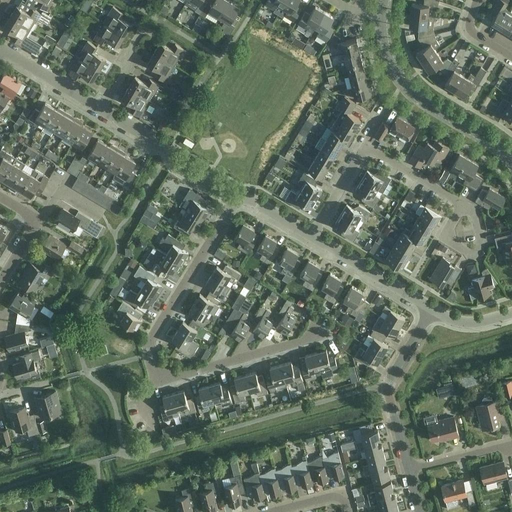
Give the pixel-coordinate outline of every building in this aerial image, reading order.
[(50,0),(39,0),(37,4),(47,11),(53,1),(50,0)] [(86,11),(92,0),(84,0),(81,7),(86,11)] [(186,0),(185,3),(195,9),(194,10),(199,13),(207,0),(205,0),(186,0)] [(207,0),(199,13),(204,17),(205,15),(215,22),(219,17),(228,0),(227,0),(214,0),(212,4),(207,0)] [(228,0),(219,17),(224,20),(220,27),(223,28),(220,32),(227,37),(238,19),(233,16),(238,7),(228,0)] [(278,13),(286,0),(266,0),(265,3),(274,9),(273,11),(278,13)] [(298,0),(286,0),(278,13),(283,16),(284,15),(293,21),(301,9),(295,6),(298,0)] [(411,3),(410,14),(427,16),(429,5),(437,6),(439,1),(437,0),(423,0),(423,5),(411,3)] [(496,14),(491,22),(501,28),(511,12),(505,8),(508,3),(505,1),(503,0),(498,0),(492,11),(496,14)] [(16,5),(9,16),(26,27),(31,20),(36,23),(38,19),(47,24),(51,17),(42,11),(41,14),(31,7),(28,12),(16,5)] [(107,25),(124,36),(131,25),(119,18),(122,12),(112,6),(103,22),(107,25)] [(315,27),(324,12),(315,6),(310,14),(305,11),(297,23),(307,29),(310,24),(315,27)] [(333,17),(324,12),(315,27),(319,30),(316,35),(326,41),(333,29),(328,26),(333,17)] [(511,12),(501,28),(510,34),(511,30),(511,12)] [(410,14),(409,25),(419,27),(417,37),(434,33),(433,28),(434,17),(427,16),(410,14)] [(23,33),(26,27),(9,16),(3,27),(14,34),(11,39),(27,48),(35,53),(39,46),(26,38),(27,36),(23,33)] [(67,17),(64,22),(69,26),(73,20),(67,17)] [(195,22),(192,28),(197,31),(201,26),(195,22)] [(118,46),(124,36),(107,25),(103,32),(98,29),(93,38),(103,44),(106,39),(118,46)] [(424,48),(416,53),(422,62),(436,52),(434,49),(440,45),(436,39),(434,33),(417,37),(417,38),(424,48)] [(61,35),(56,43),(62,47),(67,39),(61,35)] [(341,42),(337,43),(338,49),(342,48),(343,53),(359,50),(356,38),(341,42)] [(86,53),(82,60),(99,70),(105,59),(94,52),(97,47),(87,41),(81,50),(86,53)] [(160,42),(153,53),(170,63),(175,57),(179,59),(185,50),(175,44),(172,49),(160,42)] [(478,57),(482,51),(476,47),(472,53),(478,57)] [(345,59),(338,61),(340,66),(346,64),(361,61),(359,50),(343,53),(345,59)] [(480,61),(484,63),(489,53),(485,50),(480,61)] [(444,73),(451,61),(447,59),(442,62),(436,52),(422,62),(428,72),(436,66),(444,73)] [(167,70),(170,63),(153,53),(147,64),(158,71),(155,76),(166,82),(171,73),(167,70)] [(323,59),(325,67),(332,66),(329,57),(323,59)] [(452,62),(451,61),(444,73),(450,77),(445,85),(453,90),(462,75),(459,73),(461,70),(456,67),(459,62),(454,58),(452,62)] [(92,81),(99,70),(82,60),(78,66),(73,63),(67,73),(78,79),(81,74),(92,81)] [(361,61),(346,64),(349,75),(364,72),(361,61)] [(470,73),(467,78),(462,75),(453,90),(464,97),(470,88),(475,90),(487,70),(481,66),(475,76),(470,73)] [(0,77),(0,83),(3,85),(0,91),(9,96),(8,96),(11,98),(21,81),(4,71),(0,78),(0,77)] [(349,75),(344,77),(347,88),(352,87),(367,83),(367,82),(364,72),(349,75)] [(134,77),(128,87),(145,98),(150,101),(154,94),(159,84),(149,78),(146,83),(134,77)] [(494,77),(490,85),(506,93),(510,85),(494,77)] [(367,83),(352,87),(355,98),(375,93),(372,81),(367,82),(367,83)] [(31,87),(27,94),(33,97),(37,91),(31,87)] [(141,104),(145,98),(128,87),(121,98),(133,105),(130,110),(140,116),(145,107),(141,104)] [(0,110),(8,96),(9,96),(0,91),(0,90),(0,110)] [(176,94),(172,101),(178,104),(182,98),(176,94)] [(344,96),(341,102),(352,108),(355,103),(344,96)] [(511,98),(510,102),(503,98),(501,101),(511,107),(511,98)] [(511,107),(501,101),(498,105),(505,109),(502,114),(511,120),(511,107)] [(34,108),(26,121),(36,127),(39,122),(44,124),(54,108),(44,102),(39,111),(34,108)] [(349,113),(352,108),(341,102),(338,107),(342,109),(336,119),(341,122),(354,130),(360,120),(349,113)] [(44,124),(41,129),(50,135),(53,130),(64,111),(59,108),(58,110),(54,108),(44,124)] [(64,111),(53,130),(63,136),(72,119),(69,117),(70,115),(64,111)] [(167,111),(158,125),(164,128),(172,114),(167,111)] [(19,116),(16,121),(21,124),(24,119),(19,116)] [(74,117),(60,140),(70,145),(72,141),(82,125),(78,123),(80,121),(74,117)] [(414,127),(397,117),(390,129),(407,139),(414,127)] [(348,140),(354,130),(341,122),(335,131),(335,132),(345,138),(348,140)] [(382,122),(374,136),(381,140),(389,126),(382,122)] [(82,125),(72,141),(82,147),(92,131),(82,125)] [(339,147),(345,138),(335,132),(335,131),(332,129),(326,139),(339,147)] [(8,131),(0,132),(0,135),(6,139),(8,135),(14,138),(16,134),(17,132),(13,130),(10,131),(8,135),(7,134),(8,131)] [(16,134),(14,138),(21,142),(23,138),(16,134)] [(185,137),(183,141),(191,146),(194,142),(185,137)] [(96,160),(106,144),(97,138),(87,155),(96,160)] [(333,157),(339,147),(326,139),(320,149),(333,157)] [(419,144),(409,160),(420,167),(425,158),(433,163),(435,158),(441,161),(449,148),(435,140),(432,145),(427,142),(424,147),(419,144)] [(40,145),(35,142),(32,147),(37,150),(40,145)] [(106,166),(117,148),(111,144),(110,146),(106,144),(96,160),(106,166)] [(0,177),(2,178),(15,157),(0,148),(0,177)] [(115,172),(125,155),(122,153),(123,151),(117,148),(106,166),(115,172)] [(50,158),(53,153),(48,149),(44,155),(50,158)] [(327,167),(333,157),(320,149),(314,159),(327,167)] [(58,156),(53,153),(50,158),(55,161),(58,156)] [(450,169),(466,178),(463,182),(476,190),(483,178),(474,173),(478,165),(459,154),(450,169)] [(135,161),(125,155),(115,172),(120,175),(117,180),(127,186),(135,173),(129,170),(135,161)] [(10,186),(21,168),(24,163),(15,157),(2,178),(5,181),(4,183),(10,186)] [(76,176),(84,163),(79,160),(74,157),(66,170),(76,176)] [(321,177),(327,167),(314,159),(308,169),(321,177)] [(21,190),(31,174),(21,168),(10,186),(16,190),(17,188),(21,190)] [(41,190),(48,177),(34,169),(31,174),(21,190),(30,196),(36,187),(41,190)] [(367,170),(361,179),(377,189),(382,192),(385,187),(391,177),(379,170),(376,175),(367,170)] [(444,170),(439,179),(443,181),(448,173),(444,170)] [(303,184),(300,189),(316,199),(322,189),(313,184),(316,179),(304,171),(298,181),(303,184)] [(269,172),(266,178),(270,181),(274,175),(269,172)] [(76,189),(83,178),(78,175),(71,186),(76,189)] [(83,194),(91,182),(83,178),(76,189),(83,194)] [(374,194),(377,189),(361,179),(355,189),(364,194),(361,199),(373,207),(379,197),(374,194)] [(91,198),(98,186),(91,182),(83,194),(91,198)] [(96,201),(103,190),(98,186),(91,198),(96,201)] [(488,208),(491,204),(499,209),(505,197),(489,187),(487,191),(482,188),(475,200),(488,208)] [(203,205),(206,199),(189,188),(179,205),(186,209),(186,210),(203,220),(210,209),(203,205)] [(316,199),(300,189),(297,194),(290,190),(285,199),(298,208),(301,203),(310,208),(316,199)] [(101,204),(109,193),(103,190),(96,201),(101,204)] [(114,196),(109,193),(101,204),(107,208),(114,196)] [(419,204),(416,210),(416,212),(419,214),(419,215),(435,225),(441,215),(437,213),(441,208),(428,200),(424,206),(421,204),(419,204)] [(346,204),(341,213),(357,223),(360,218),(365,221),(370,212),(358,204),(355,210),(346,204)] [(63,208),(55,220),(72,230),(79,234),(83,228),(96,236),(102,225),(78,210),(74,216),(63,208)] [(196,231),(203,220),(186,210),(179,220),(177,219),(173,226),(188,235),(192,229),(196,231)] [(153,212),(150,218),(157,222),(161,217),(156,214),(155,213),(153,212)] [(354,228),(357,223),(341,213),(335,223),(344,228),(341,233),(353,241),(359,231),(354,228)] [(435,225),(419,215),(413,225),(430,235),(435,225)] [(234,237),(240,240),(237,246),(247,253),(256,237),(251,234),(254,229),(243,222),(234,237)] [(102,225),(96,236),(99,238),(105,227),(102,225)] [(430,235),(413,225),(410,230),(405,227),(402,231),(407,234),(419,241),(418,241),(424,244),(430,235)] [(387,228),(384,233),(389,236),(392,231),(387,228)] [(407,234),(402,231),(396,241),(413,251),(418,241),(419,241),(407,234)] [(170,248),(166,254),(181,263),(188,252),(179,247),(182,242),(168,233),(165,238),(162,237),(159,242),(160,245),(165,247),(168,247),(170,248)] [(497,248),(502,246),(506,263),(511,261),(511,235),(511,233),(494,237),(497,248)] [(66,244),(49,234),(41,248),(58,258),(66,244)] [(263,252),(259,258),(270,264),(279,248),(274,245),(277,240),(265,234),(257,248),(263,252)] [(71,240),(67,246),(79,254),(83,247),(71,240)] [(413,251),(396,241),(391,250),(407,260),(413,251)] [(441,243),(438,248),(444,251),(447,247),(441,243)] [(278,261),(284,265),(281,271),(291,277),(300,261),(295,258),(298,253),(287,247),(278,261)] [(181,263),(166,254),(157,248),(146,265),(164,275),(168,270),(175,274),(181,263)] [(407,260),(391,250),(385,260),(401,270),(407,260)] [(443,257),(429,278),(443,286),(447,279),(453,282),(461,268),(455,264),(454,266),(448,263),(449,261),(443,257)] [(130,258),(127,263),(133,266),(136,261),(130,258)] [(25,270),(26,270),(19,282),(34,291),(46,272),(51,276),(56,269),(42,260),(38,267),(30,262),(25,270)] [(300,274),(306,278),(302,284),(312,290),(322,274),(317,271),(319,266),(308,260),(300,274)] [(216,266),(211,275),(230,286),(235,277),(237,278),(240,273),(225,264),(222,269),(216,266)] [(474,264),(467,266),(469,272),(476,270),(474,264)] [(139,265),(133,275),(145,281),(141,288),(156,297),(162,286),(152,280),(155,275),(139,265)] [(498,284),(495,279),(487,267),(481,271),(483,275),(472,279),(474,285),(467,287),(471,298),(477,296),(477,297),(490,294),(489,290),(498,284)] [(256,270),(253,276),(258,280),(262,274),(256,270)] [(239,280),(244,285),(253,278),(248,273),(239,280)] [(327,291),(324,297),(334,303),(343,287),(338,284),(341,279),(330,273),(321,287),(327,291)] [(224,295),(230,286),(211,275),(205,284),(211,287),(208,292),(220,300),(223,294),(224,295)] [(120,276),(116,282),(122,286),(126,279),(120,276)] [(343,300),(349,304),(345,310),(356,316),(359,311),(365,300),(360,297),(363,292),(351,286),(343,300)] [(127,293),(124,298),(136,306),(140,301),(150,307),(156,297),(141,288),(137,294),(132,290),(130,289),(127,293)] [(25,292),(22,296),(34,303),(36,300),(25,292)] [(217,305),(220,300),(208,292),(205,297),(199,293),(194,302),(208,311),(214,314),(219,306),(217,305)] [(17,316),(16,323),(29,324),(30,318),(26,316),(33,304),(17,294),(10,306),(20,313),(18,316),(17,316)] [(378,294),(374,300),(380,303),(383,297),(378,294)] [(278,312),(283,315),(276,327),(286,334),(296,317),(290,313),(294,307),(290,305),(292,302),(287,298),(278,312)] [(365,300),(359,311),(364,313),(370,303),(365,300)] [(122,301),(116,310),(124,315),(120,321),(136,330),(142,320),(139,318),(142,313),(122,301)] [(234,301),(231,306),(238,310),(241,305),(234,301)] [(205,316),(208,311),(194,302),(188,311),(194,315),(191,320),(203,327),(209,318),(205,316)] [(322,304),(319,309),(327,313),(330,309),(322,304)] [(260,319),(253,331),(263,337),(273,320),(267,317),(271,311),(262,305),(255,316),(260,319)] [(382,310),(388,313),(385,318),(380,315),(399,327),(405,318),(384,305),(382,310)] [(237,322),(230,334),(240,340),(250,324),(244,320),(248,314),(239,309),(232,319),(237,322)] [(345,315),(341,322),(349,326),(353,320),(345,315)] [(394,336),(399,327),(380,315),(371,329),(373,330),(375,331),(385,337),(388,332),(394,336)] [(207,329),(203,327),(191,320),(189,325),(183,321),(177,330),(191,339),(194,334),(201,338),(207,329)] [(28,330),(29,324),(16,323),(16,329),(17,333),(5,336),(9,349),(28,344),(24,331),(28,330)] [(199,343),(191,339),(177,330),(172,339),(177,343),(174,347),(190,357),(193,352),(199,343)] [(375,331),(373,330),(370,335),(368,334),(363,342),(368,345),(368,346),(382,354),(388,345),(382,342),(385,337),(375,331)] [(341,341),(338,346),(343,349),(346,344),(341,341)] [(102,343),(87,347),(89,354),(104,350),(102,343)] [(377,363),(382,354),(368,346),(365,351),(359,347),(354,356),(368,365),(371,360),(377,363)] [(326,349),(315,352),(320,369),(321,373),(322,377),(333,374),(333,372),(338,370),(334,357),(329,358),(326,349)] [(25,360),(13,364),(17,377),(21,376),(22,376),(22,379),(30,377),(31,379),(30,380),(41,377),(40,377),(38,371),(36,371),(35,367),(33,360),(41,358),(38,350),(23,354),(25,360)] [(307,365),(302,366),(306,380),(316,377),(315,375),(321,373),(320,369),(315,352),(305,355),(307,365)] [(291,361),(280,364),(285,381),(291,379),(293,385),(297,384),(299,390),(305,388),(299,369),(294,371),(291,361)] [(285,381),(280,364),(269,367),(272,377),(267,378),(270,392),(281,389),(279,383),(285,381)] [(478,373),(486,379),(490,372),(482,367),(478,373)] [(255,371),(245,374),(249,391),(256,390),(257,396),(268,393),(264,379),(258,381),(255,371)] [(249,391),(245,374),(234,378),(237,387),(231,389),(235,402),(245,399),(243,393),(249,391)] [(445,378),(438,384),(447,393),(453,386),(445,378)] [(511,379),(502,382),(505,395),(511,393),(511,379)] [(220,381),(209,385),(214,401),(220,400),(222,406),(232,403),(228,389),(223,391),(221,385),(220,381)] [(214,401),(209,385),(198,388),(201,397),(195,399),(199,412),(209,409),(208,403),(214,401)] [(184,390),(173,393),(178,409),(184,408),(186,414),(196,411),(192,398),(186,399),(184,390)] [(43,401),(37,403),(41,417),(61,411),(55,391),(41,395),(43,401)] [(165,405),(159,407),(163,420),(173,417),(179,415),(178,409),(173,393),(162,396),(165,405)] [(503,416),(499,399),(492,401),(491,395),(482,397),(483,403),(476,405),(482,429),(499,425),(496,417),(503,416)] [(24,406),(10,410),(16,430),(26,427),(29,435),(39,432),(35,419),(29,421),(24,406)] [(438,422),(428,425),(431,440),(444,437),(445,439),(458,435),(454,416),(438,420),(438,422)] [(37,421),(40,432),(46,430),(43,419),(37,421)] [(169,426),(162,428),(164,436),(171,434),(169,426)] [(0,431),(4,444),(10,442),(6,429),(0,430),(0,431)] [(356,442),(357,447),(377,442),(376,438),(380,438),(377,429),(361,433),(363,441),(356,442)] [(347,442),(341,444),(342,450),(349,449),(347,442)] [(378,445),(377,442),(357,447),(359,452),(365,450),(367,457),(383,453),(381,444),(378,445)] [(328,456),(323,457),(328,477),(333,476),(334,478),(344,475),(338,451),(334,452),(328,456)] [(386,461),(383,453),(367,457),(369,464),(362,465),(363,470),(383,465),(382,462),(386,461)] [(328,479),(328,477),(323,457),(322,455),(319,456),(312,460),(307,461),(312,481),(317,480),(318,482),(328,479)] [(312,481),(307,461),(306,459),(303,460),(296,464),(291,466),(296,485),(302,484),(302,486),(313,483),(312,481)] [(236,460),(230,461),(232,468),(238,466),(236,460)] [(480,467),(484,483),(486,482),(487,487),(488,488),(496,486),(497,485),(495,480),(507,477),(503,461),(480,467)] [(265,494),(259,474),(256,462),(251,463),(252,467),(255,472),(249,476),(243,478),(248,498),(254,496),(255,498),(265,496),(265,494)] [(296,485),(291,466),(291,463),(287,464),(281,468),(275,470),(281,490),(286,488),(286,490),(297,487),(296,485)] [(384,468),(383,465),(363,470),(365,475),(371,473),(373,480),(389,476),(387,468),(384,468)] [(281,490),(275,470),(275,467),(271,468),(265,472),(259,474),(265,494),(270,492),(271,494),(281,491),(281,490)] [(224,486),(229,505),(241,502),(239,491),(244,489),(240,474),(230,477),(231,484),(224,486)] [(456,482),(441,485),(447,507),(456,504),(457,503),(456,498),(467,495),(469,505),(475,503),(472,490),(466,491),(463,479),(455,481),(456,482)] [(199,492),(204,511),(217,508),(214,497),(220,496),(216,480),(205,483),(207,490),(199,492)] [(366,493),(368,499),(390,493),(389,489),(393,489),(391,480),(374,484),(375,490),(366,493)] [(183,496),(175,498),(178,511),(192,511),(190,503),(196,502),(192,487),(181,489),(183,496)] [(391,496),(390,493),(368,499),(370,504),(378,502),(380,508),(397,504),(394,495),(391,496)]
